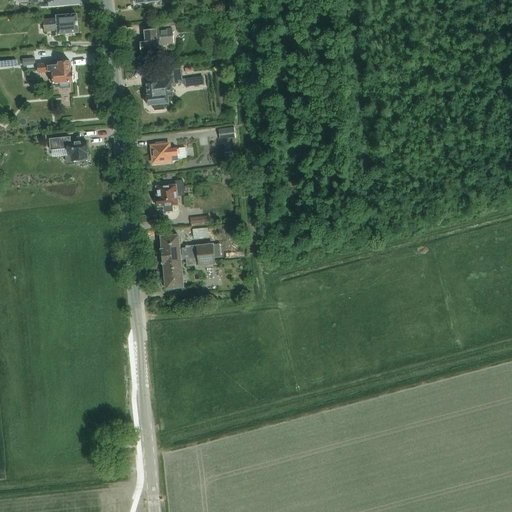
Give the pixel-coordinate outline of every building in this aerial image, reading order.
[(58,35),(78,33),(77,15),(56,17),(56,19),(43,20),(44,32),(57,31),(58,35)] [(162,21),(163,28),(179,26),(178,19),(162,21)] [(168,44),(174,44),(172,29),(156,31),(156,30),(144,31),(145,43),(140,43),(141,53),(158,51),(158,47),(168,46),(168,44)] [(74,82),(76,80),(75,75),(73,74),(73,73),(71,73),(70,62),(58,63),(37,65),(38,74),(48,73),(48,76),(52,75),(53,84),(60,84),(60,89),(70,88),(70,83),(74,83),(74,82)] [(172,84),(183,83),(181,69),(163,71),(164,81),(159,81),(159,84),(147,85),(148,96),(147,97),(146,99),(145,99),(146,104),(148,105),(148,106),(154,106),(155,111),(164,110),(163,105),(169,104),(168,97),(173,96),(172,84)] [(218,130),(220,140),(236,138),(234,128),(218,130)] [(88,163),(88,161),(87,154),(88,154),(87,142),(71,144),(70,138),(50,140),(51,151),(68,149),(68,156),(72,155),(73,162),(80,162),(81,163),(82,165),(84,165),(86,164),(88,163)] [(153,164),(178,161),(178,159),(186,158),(185,148),(177,149),(170,149),(169,145),(166,145),(166,142),(158,143),(158,146),(151,146),(153,164)] [(234,162),(233,152),(225,153),(226,163),(234,162)] [(177,196),(185,196),(183,181),(175,182),(176,186),(156,187),(157,197),(156,197),(155,199),(155,201),(156,204),(156,206),(157,207),(164,207),(164,212),(172,212),(172,206),(178,206),(177,196)] [(190,218),(191,225),(209,223),(208,216),(190,218)] [(208,229),(193,230),(194,241),(209,240),(208,229)] [(195,255),(200,255),(199,246),(195,246),(186,247),(186,249),(182,249),(183,256),(180,256),(180,249),(179,236),(161,237),(161,239),(160,239),(161,250),(162,264),(181,262),(181,260),(187,259),(195,258),(195,255)] [(200,258),(201,266),(215,265),(213,245),(199,246),(200,255),(200,258)] [(201,266),(200,258),(200,255),(195,255),(195,258),(187,259),(187,266),(196,265),(196,267),(201,266)] [(162,264),(163,277),(165,288),(166,288),(166,290),(184,288),(181,262),(162,264)]
